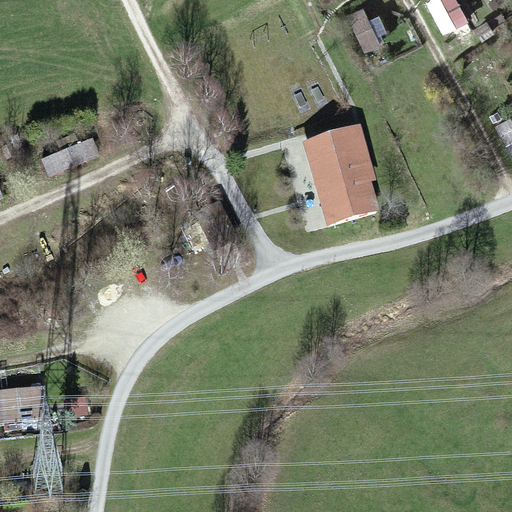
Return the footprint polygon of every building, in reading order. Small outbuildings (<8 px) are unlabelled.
[(355,17),(344,23),(358,52),(369,47),(355,17)] [(473,64),(461,71),(482,105),(494,98),(473,64)] [(511,118),(511,119),(495,129),(511,157),(511,118)] [(359,134),(298,147),(316,230),(378,216),(359,134)] [(86,146),(40,161),(47,184),(93,169),(86,146)] [(40,400),(0,396),(0,419),(39,423),(40,400)]
